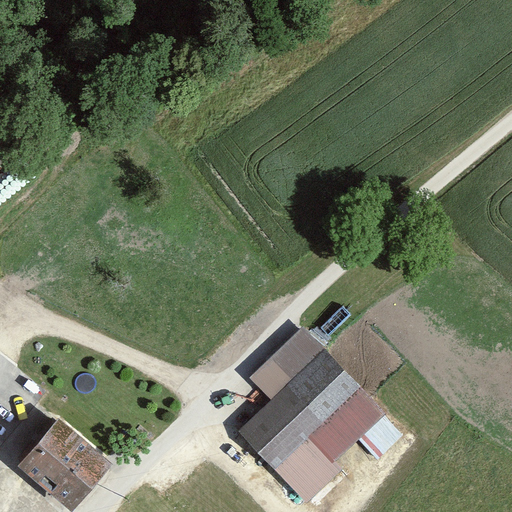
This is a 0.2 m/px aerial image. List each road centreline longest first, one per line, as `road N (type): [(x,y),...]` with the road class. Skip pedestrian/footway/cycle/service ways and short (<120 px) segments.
road 1 (unclassified): [(511,122),(332,270),(107,511)]
road 2 (track): [(200,409),(282,500),(306,511)]
road 3 (track): [(317,511),(420,415)]
